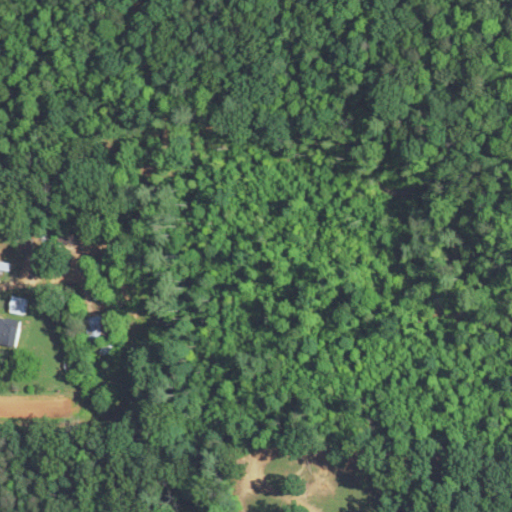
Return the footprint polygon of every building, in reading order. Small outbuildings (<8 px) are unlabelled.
[(14,261),(5,260),(5,256),(0,255),(0,269),(13,271),(14,261)] [(50,276),(61,268),(54,259),(44,267),(50,276)] [(32,299),(17,296),(14,312),(29,315),(32,299)] [(0,342),(21,348),(27,323),(0,317),(0,342)] [(117,317),(90,317),(90,341),(117,341),(117,317)]
